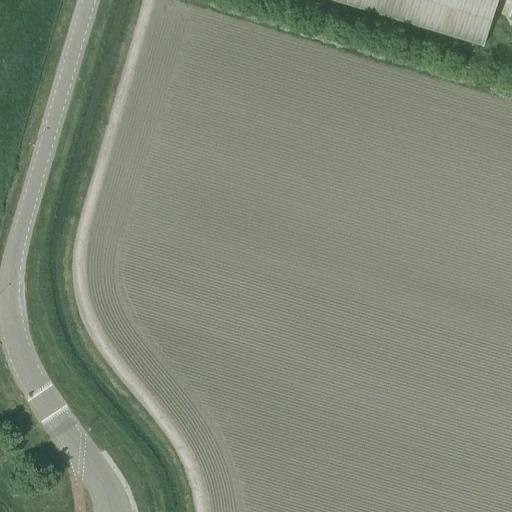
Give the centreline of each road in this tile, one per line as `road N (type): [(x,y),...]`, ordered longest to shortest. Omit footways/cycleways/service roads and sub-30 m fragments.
road 1 (unknown): [(137,0),(66,246),(64,294),(87,346),(183,468),(200,511)]
road 2 (unclassified): [(88,0),(8,298),(26,371),(102,485),(110,511)]
